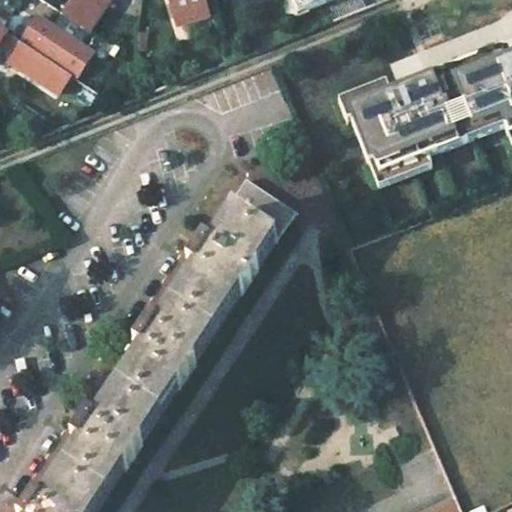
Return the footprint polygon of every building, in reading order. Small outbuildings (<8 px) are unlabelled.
[(92,33),(114,0),(77,0),(66,17),(92,33)] [(212,14),(208,0),(170,0),(178,23),(212,14)] [(25,42),(81,80),(96,59),(39,21),(25,42)] [(0,28),(0,45),(8,34),(0,28)] [(24,45),(12,62),(60,94),(72,77),(24,45)] [(477,53),(366,97),(389,150),(394,147),(403,171),(511,126),(511,49),(481,63),(477,53)] [(79,82),(73,90),(88,100),(94,92),(79,82)] [(297,217),(247,183),(225,217),(230,220),(207,255),(201,252),(185,277),(190,280),(153,336),(148,332),(133,355),(139,358),(93,428),(88,424),(72,449),(76,453),(40,509),(34,505),(29,511),(94,511),(121,472),(126,476),(142,450),(138,446),(175,391),(179,395),(196,370),(191,366),(236,299),(240,302),(258,275),(254,272),(272,245),(276,248),(297,217)] [(458,511),(454,499),(427,511),(458,511)]
